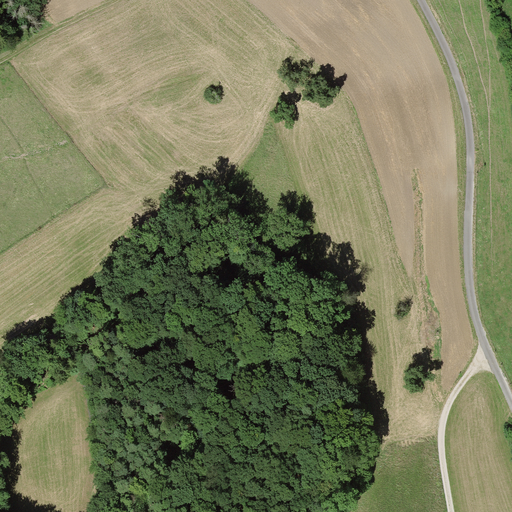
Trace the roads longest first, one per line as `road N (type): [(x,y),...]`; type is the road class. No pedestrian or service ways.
road 1 (track): [(422,0),(458,72),(470,118),(477,319),(511,405)]
road 2 (track): [(99,511),(82,364),(51,337),(0,362)]
road 3 (track): [(488,354),(448,404),(440,442),(451,511)]
